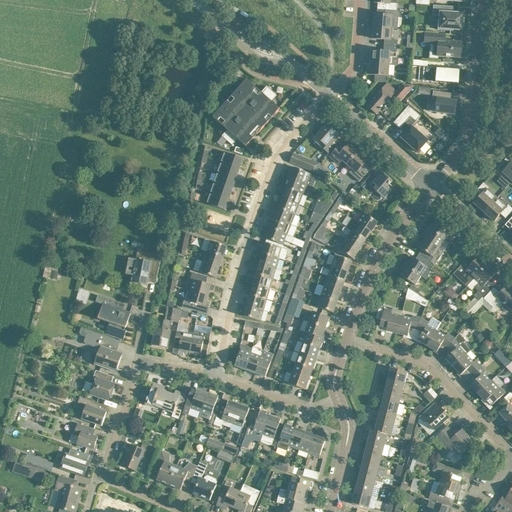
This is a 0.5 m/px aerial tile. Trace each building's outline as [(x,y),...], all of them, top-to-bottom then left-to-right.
[(385,10),(397,11),(397,5),(389,4),(389,0),(375,0),(375,3),(378,3),(377,10),(385,10)] [(464,29),(465,22),(463,22),(463,15),(452,14),(453,7),(434,6),(433,16),(439,16),(438,30),(453,31),(453,29),(462,30),(462,28),(464,29)] [(375,15),(374,27),(392,29),(392,17),(396,18),(397,11),(385,10),(385,16),(375,15)] [(391,40),(392,29),(374,27),(373,39),(384,40),(384,46),(397,47),(398,41),(391,40)] [(433,48),(438,49),(438,56),(460,58),(460,54),(462,54),(463,47),(461,47),(461,43),(445,42),(445,35),(425,33),(424,44),(431,45),(431,47),(433,48)] [(371,63),(389,65),(398,65),(398,58),(396,58),(397,47),(384,46),(383,52),(372,51),(371,63)] [(389,65),(371,63),(370,75),(375,76),(374,82),(387,83),(387,77),(388,77),(389,65)] [(411,67),(410,81),(419,81),(420,67),(411,67)] [(459,70),(452,70),(424,68),(423,81),(458,84),(459,70)] [(237,69),(231,75),(235,78),(241,72),(237,69)] [(221,125),(227,131),(222,137),(232,146),(237,140),(246,147),(254,138),(254,137),(253,138),(251,135),(254,131),(257,134),(258,134),(268,122),(265,119),(268,115),(271,118),(271,119),(280,109),(271,102),(277,96),(267,87),(261,93),(258,96),(254,92),(257,90),(258,89),(247,80),(213,117),(218,122),(221,119),(225,122),(222,125),(221,125)] [(414,86),(403,84),(396,92),(386,84),(373,99),(366,106),(376,115),(391,98),(398,104),(405,97),(414,86)] [(437,104),(435,112),(455,115),(457,102),(450,100),(451,94),(433,91),(431,103),(437,104)] [(414,106),(408,101),(394,118),(399,123),(414,106)] [(402,137),(401,138),(402,139),(402,138),(407,143),(408,144),(411,146),(411,147),(412,147),(417,152),(418,153),(418,152),(418,151),(420,149),(422,151),(427,145),(425,144),(427,142),(428,141),(427,140),(412,127),(416,122),(410,117),(400,129),(405,133),(402,137)] [(321,142),(319,145),(329,154),(339,143),(335,138),(338,134),(327,124),(316,137),(321,142)] [(342,161),(347,165),(358,152),(349,144),(346,148),(341,144),(330,157),(339,165),(342,161)] [(358,152),(347,165),(352,169),(348,173),(359,182),(370,169),(364,164),(368,160),(358,152)] [(224,153),(221,163),(240,170),(243,159),(224,153)] [(290,162),(308,169),(311,161),(293,154),(290,162)] [(511,162),(502,173),(511,181),(511,162)] [(221,163),(217,173),(236,180),(240,170),(221,163)] [(294,168),(290,178),(307,185),(311,174),(294,168)] [(375,190),(377,193),(385,199),(394,188),(390,184),(392,182),(381,172),(373,181),(369,178),(370,176),(361,187),(370,195),(375,190)] [(217,173),(214,183),(233,190),(236,180),(217,173)] [(502,177),(498,182),(501,185),(506,180),(502,177)] [(290,178),(286,189),(303,195),(307,185),(290,178)] [(214,183),(210,194),(229,200),(233,190),(214,183)] [(474,203),(484,213),(496,198),(487,190),(488,188),(489,188),(483,183),(475,192),(476,192),(480,196),(474,203)] [(286,189),(282,199),(299,205),(303,195),(286,189)] [(229,200),(210,194),(206,204),(225,211),(229,200)] [(496,198),(484,213),(485,214),(483,215),(488,219),(490,218),(494,222),(501,214),(505,218),(505,219),(511,211),(511,208),(508,205),(508,206),(506,207),(496,198)] [(282,199),(278,209),(295,215),(299,205),(282,199)] [(278,209),(275,219),(291,225),(295,215),(278,209)] [(77,220),(88,223),(90,215),(70,210),(69,215),(78,217),(77,220)] [(363,213),(357,222),(372,232),(378,223),(363,213)] [(275,219),(271,229),(287,235),(291,225),(275,219)] [(351,219),(345,228),(366,241),(372,232),(357,222),(351,219)] [(431,225),(428,229),(445,240),(448,235),(453,239),(456,234),(436,221),(433,226),(431,225)] [(348,236),(345,240),(360,250),(366,241),(345,228),(344,227),(342,230),(343,232),(348,236)] [(287,235),(271,229),(266,239),(283,246),(285,241),(292,244),(294,238),(287,235)] [(428,234),(425,239),(439,249),(445,240),(428,229),(425,233),(428,234)] [(306,239),(305,243),(309,244),(312,234),(306,231),(303,238),(306,239)] [(201,250),(207,252),(223,258),(227,247),(205,239),(201,250)] [(265,243),(262,254),(279,259),(285,261),(288,250),(282,248),(283,246),(266,239),(265,243)] [(419,242),(416,247),(422,250),(418,255),(432,264),(434,265),(443,252),(439,249),(425,239),(422,244),(419,242)] [(360,250),(345,240),(338,250),(353,260),(360,250)] [(467,246),(458,255),(463,259),(471,250),(467,246)] [(207,252),(203,262),(219,268),(223,258),(207,252)] [(126,274),(131,275),(133,276),(131,283),(148,286),(148,282),(156,284),(162,255),(149,253),(147,261),(136,259),(136,260),(129,259),(126,274)] [(262,254),(259,264),(276,269),(279,259),(262,254)] [(404,265),(421,276),(425,279),(428,277),(429,276),(429,274),(429,272),(429,269),(432,264),(418,255),(415,260),(412,258),(409,263),(406,261),(404,265)] [(335,256),(332,266),(348,272),(352,262),(335,256)] [(470,274),(475,278),(488,264),(483,259),(482,260),(479,257),(466,270),(461,266),(453,274),(459,279),(462,276),(465,279),(470,274)] [(219,268),(203,262),(199,273),(216,278),(219,268)] [(259,264),(256,275),(273,280),(276,269),(259,264)] [(488,264),(475,278),(479,283),(474,288),(478,291),(474,296),(479,301),(482,298),(488,291),(483,287),(496,273),(493,270),(494,269),(488,264)] [(421,276),(404,265),(401,269),(404,271),(400,276),(415,285),(421,276)] [(320,273),(328,276),(345,282),(348,272),(332,266),(330,270),(323,268),(320,273)] [(52,270),(50,278),(56,279),(58,272),(52,270)] [(192,280),(190,291),(208,296),(209,290),(214,291),(215,286),(206,284),(208,277),(192,273),(190,280),(192,280)] [(256,275),(253,285),(270,290),(273,280),(256,275)] [(328,276),(324,286),(341,292),(345,282),(328,276)] [(253,285),(250,295),(267,300),(270,290),(253,285)] [(324,286),(320,296),(337,303),(341,292),(324,286)] [(500,301),(503,304),(511,311),(511,291),(507,286),(500,293),(494,288),(484,299),(493,308),(500,301)] [(408,288),(406,298),(414,301),(418,295),(416,293),(413,291),(409,289),(408,288)] [(208,296),(190,291),(187,301),(184,300),(182,308),(198,312),(199,305),(209,308),(211,303),(206,302),(208,296)] [(448,296),(453,300),(457,296),(453,291),(448,296)] [(250,295),(247,306),(264,311),(267,300),(250,295)] [(112,307),(114,301),(98,296),(96,302),(103,305),(98,319),(110,323),(110,326),(109,326),(106,334),(123,340),(126,332),(124,331),(125,328),(126,329),(131,314),(112,307)] [(337,303),(320,296),(317,307),(333,313),(337,303)] [(289,306),(286,314),(294,317),(300,301),(296,300),(292,298),(289,306)] [(446,305),(450,308),(454,302),(450,298),(446,305)] [(454,302),(450,308),(456,312),(459,307),(454,302)] [(264,311),(247,306),(243,317),(260,322),(264,311)] [(155,334),(152,333),(151,340),(153,340),(152,346),(168,349),(171,331),(170,331),(171,322),(179,323),(181,310),(167,308),(165,320),(164,320),(162,329),(156,328),(155,334)] [(390,332),(397,334),(401,316),(391,314),(392,311),(384,309),(384,311),(379,310),(379,309),(379,308),(379,309),(375,319),(376,319),(381,320),(380,327),(387,328),(386,331),(386,333),(389,334),(390,332)] [(302,320),(309,322),(326,328),(329,318),(321,315),(313,312),(311,317),(304,315),(302,320)] [(294,317),(286,314),(283,322),(291,325),(294,317)] [(410,328),(417,329),(421,319),(412,316),(411,319),(401,316),(397,334),(408,337),(410,328)] [(418,341),(427,347),(437,331),(436,331),(441,323),(433,318),(431,319),(429,323),(421,319),(417,329),(422,333),(418,341)] [(305,333),(307,333),(322,339),(322,338),(326,328),(309,322),(305,333)] [(184,352),(190,353),(193,334),(187,333),(188,332),(188,330),(188,328),(186,326),(185,325),(179,324),(179,323),(174,345),(180,346),(178,355),(183,356),(184,352)] [(82,327),(81,328),(90,331),(89,334),(87,334),(84,342),(86,344),(93,347),(93,345),(97,346),(95,351),(101,353),(97,365),(100,366),(109,369),(110,367),(116,370),(121,356),(114,354),(115,352),(118,342),(120,342),(120,341),(82,327)] [(193,334),(190,353),(195,354),(195,358),(200,359),(202,350),(207,351),(211,334),(194,331),(193,334)] [(300,331),(299,335),(305,338),(303,343),(320,349),(324,339),(322,338),(322,339),(307,333),(305,333),(300,331)] [(442,344),(448,348),(455,339),(447,334),(446,336),(437,331),(427,347),(437,352),(442,344)] [(445,359),(453,367),(466,355),(471,351),(463,343),(466,341),(459,334),(455,339),(448,348),(452,353),(445,359)] [(303,343),(300,353),(316,360),(320,349),(303,343)] [(235,367),(245,370),(251,352),(252,349),(251,348),(249,347),(247,346),(245,346),(243,345),(241,345),(240,349),(241,349),(235,367)] [(245,370),(255,374),(261,356),(263,351),(253,347),(252,349),(251,352),(245,370)] [(261,356),(255,374),(265,378),(273,355),(263,351),(261,356)] [(300,353),(296,364),(313,370),(316,360),(300,353)] [(467,369),(472,374),(481,366),(476,361),(473,363),(466,355),(453,367),(461,375),(467,369)] [(296,364),(292,374),(309,380),(313,370),(296,364)] [(470,386),(478,394),(491,382),(484,374),(486,372),(481,366),(472,374),(477,379),(470,386)] [(391,368),(388,379),(404,383),(407,372),(391,368)] [(91,394),(109,401),(114,385),(111,384),(114,377),(96,371),(93,378),(96,379),(91,394)] [(309,380),(292,374),(288,384),(305,390),(306,389),(307,390),(309,384),(308,384),(309,380)] [(491,382),(478,394),(485,402),(486,401),(492,396),(497,401),(506,393),(501,388),(504,384),(496,376),(491,382)] [(388,379),(385,390),(402,394),(404,383),(388,379)] [(153,406),(163,409),(169,393),(163,391),(165,387),(159,385),(159,387),(153,385),(152,387),(145,385),(140,398),(146,400),(145,405),(152,408),(153,406)] [(190,409),(201,412),(208,394),(197,390),(196,392),(191,390),(187,401),(183,413),(188,415),(190,409)] [(385,390),(383,400),(399,404),(402,394),(385,390)] [(169,393),(163,409),(173,413),(172,417),(178,419),(183,406),(186,397),(180,395),(181,393),(175,391),(174,395),(169,393)] [(208,423),(214,425),(217,418),(219,412),(213,410),(218,397),(208,394),(201,412),(211,416),(208,423)] [(107,407),(110,408),(110,407),(100,404),(80,397),(79,401),(84,403),(83,405),(86,406),(81,419),(92,423),(102,426),(105,417),(107,413),(105,412),(107,407)] [(383,400),(380,411),(396,415),(399,404),(383,400)] [(217,418),(214,425),(221,427),(222,425),(230,428),(232,424),(239,405),(229,401),(228,402),(222,420),(217,418)] [(434,403),(419,418),(424,423),(426,421),(435,431),(449,417),(445,412),(446,410),(443,407),(442,409),(440,407),(439,408),(434,403)] [(511,406),(509,404),(500,413),(509,423),(506,425),(511,431),(511,406)] [(239,405),(232,424),(242,428),(246,418),(249,409),(239,405)] [(33,411),(30,421),(43,425),(47,416),(33,411)] [(380,411),(377,421),(394,425),(396,415),(380,411)] [(256,422),(253,431),(263,435),(264,435),(270,416),(260,413),(256,422)] [(277,448),(277,447),(282,434),(277,430),(281,420),(270,416),(264,435),(263,435),(261,441),(272,445),(271,446),(277,448)] [(377,421),(375,431),(375,432),(387,435),(391,436),(394,425),(377,421)] [(69,442),(84,447),(93,450),(94,450),(96,451),(98,445),(95,445),(98,437),(93,435),(95,430),(86,426),(78,424),(74,435),(72,435),(69,442)] [(289,446),(289,447),(295,429),(285,425),(282,434),(277,447),(287,451),(289,446)] [(447,427),(435,438),(449,453),(455,448),(461,455),(473,444),(468,438),(469,437),(462,430),(455,436),(447,427)] [(289,447),(299,450),(305,432),(295,429),(289,447)] [(240,434),(236,444),(242,446),(247,432),(242,430),(240,434)] [(371,430),(368,441),(384,445),(387,435),(375,432),(375,431),(371,430)] [(247,432),(242,446),(247,448),(252,434),(247,432)] [(299,450),(309,454),(315,436),(305,432),(299,450)] [(201,436),(199,443),(206,445),(209,439),(201,436)] [(315,436),(309,454),(319,458),(326,440),(315,436)] [(206,445),(222,451),(225,444),(209,439),(206,445)] [(368,441),(365,452),(382,456),(384,445),(368,441)] [(150,461),(155,449),(143,444),(141,449),(131,445),(123,466),(135,471),(141,458),(150,461)] [(232,447),(225,444),(222,451),(229,453),(232,447)] [(417,455),(424,448),(420,445),(418,446),(412,444),(410,452),(417,455)] [(84,477),(89,462),(87,461),(90,455),(80,452),(71,449),(69,454),(66,453),(60,469),(69,472),(84,477)] [(157,480),(169,485),(176,467),(170,464),(170,455),(162,451),(157,464),(153,473),(158,476),(157,480)] [(365,452),(363,462),(379,466),(382,456),(365,452)] [(28,455),(26,462),(51,470),(53,464),(28,455)] [(17,461),(14,471),(35,478),(36,474),(38,468),(17,461)] [(363,462),(360,472),(376,477),(379,466),(363,462)] [(188,489),(191,482),(198,467),(189,463),(183,470),(176,467),(169,485),(181,490),(182,486),(188,489)] [(198,467),(191,482),(197,485),(193,494),(210,501),(217,485),(216,485),(217,482),(216,480),(208,476),(205,477),(204,480),(201,479),(207,466),(199,463),(198,467)] [(282,467),(281,471),(287,472),(289,465),(283,463),(282,467)] [(442,475),(440,483),(460,490),(462,485),(459,485),(461,478),(463,472),(453,469),(435,463),(432,471),(442,475)] [(411,474),(414,466),(407,464),(405,472),(411,474)] [(304,472),(303,476),(308,477),(318,480),(319,473),(305,469),(304,472)] [(360,472),(357,483),(374,487),(376,477),(360,472)] [(64,492),(59,509),(70,511),(75,511),(82,490),(76,488),(78,481),(59,476),(55,490),(64,492)] [(291,476),(288,491),(307,496),(309,487),(312,488),(314,482),(311,481),(291,476)] [(228,506),(234,508),(241,492),(231,488),(233,484),(226,481),(217,503),(223,506),(222,508),(227,510),(228,506)] [(357,483),(355,493),(371,498),(374,487),(357,483)] [(402,483),(400,491),(406,493),(408,484),(402,483)] [(460,490),(440,483),(439,485),(434,483),(431,492),(429,499),(442,503),(451,506),(453,501),(454,501),(456,494),(459,495),(460,490)] [(241,492),(234,508),(239,511),(238,511),(251,511),(253,508),(260,492),(244,485),(241,492)] [(288,491),(284,505),(304,510),(307,496),(288,491)] [(504,494),(498,503),(511,511),(511,491),(510,491),(507,496),(504,494)] [(371,498),(355,493),(352,504),(368,508),(371,498)] [(426,511),(449,511),(451,508),(429,501),(426,511)] [(511,511),(498,503),(492,511),(511,511)]
